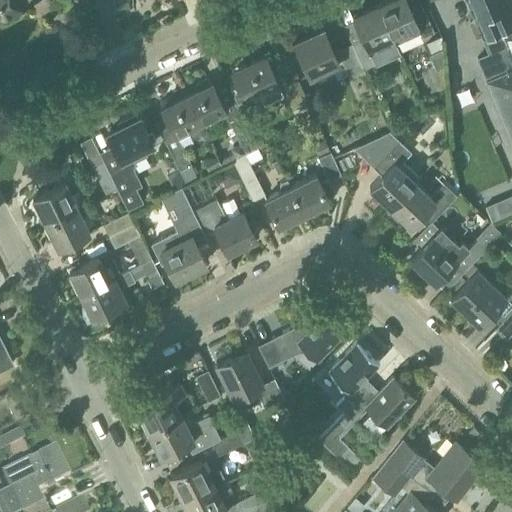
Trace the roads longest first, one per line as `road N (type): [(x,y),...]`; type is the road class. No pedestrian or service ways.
road 1 (residential): [(81,378),(310,266),(334,262),(358,274),(511,414)]
road 2 (residential): [(0,133),(293,0)]
road 3 (residential): [(81,378),(0,219)]
road 4 (residential): [(146,511),(81,378)]
